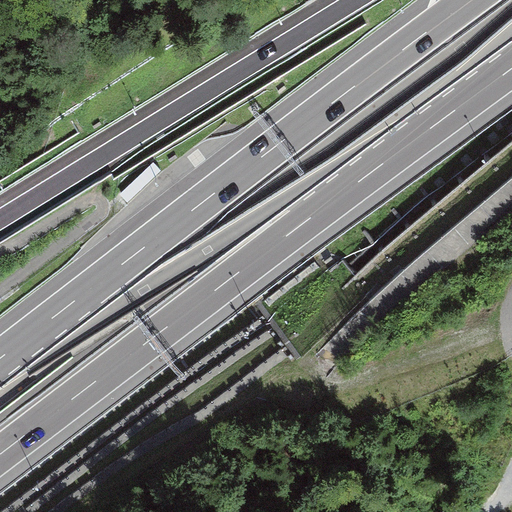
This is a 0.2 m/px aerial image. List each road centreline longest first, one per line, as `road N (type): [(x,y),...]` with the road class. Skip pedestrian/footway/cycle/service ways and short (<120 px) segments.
road 1 (motorway): [(0,456),(511,70)]
road 2 (motorway): [(470,0),(0,358)]
road 3 (motorway): [(209,511),(318,365),(511,176)]
road 4 (motorway): [(354,0),(0,218)]
road 5 (track): [(0,251),(86,202),(104,206),(0,292)]
